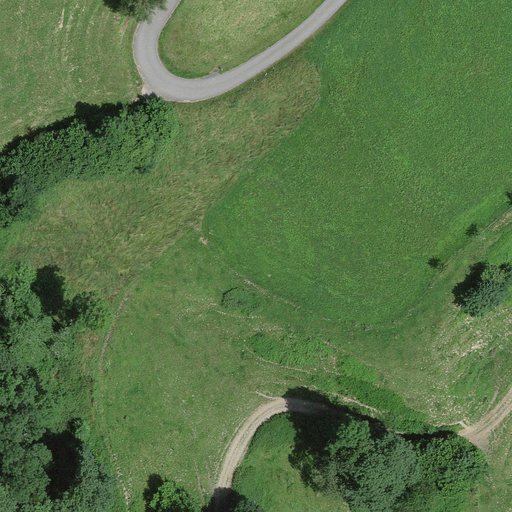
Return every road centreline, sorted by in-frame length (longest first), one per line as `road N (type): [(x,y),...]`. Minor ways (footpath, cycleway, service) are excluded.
road 1 (track): [(224,511),(233,467),(273,416),(318,415),(413,446),(443,447),(473,437),(511,400)]
road 2 (track): [(168,0),(151,24),(145,53),(165,85),(190,91),(224,82),(281,48),(336,0)]
